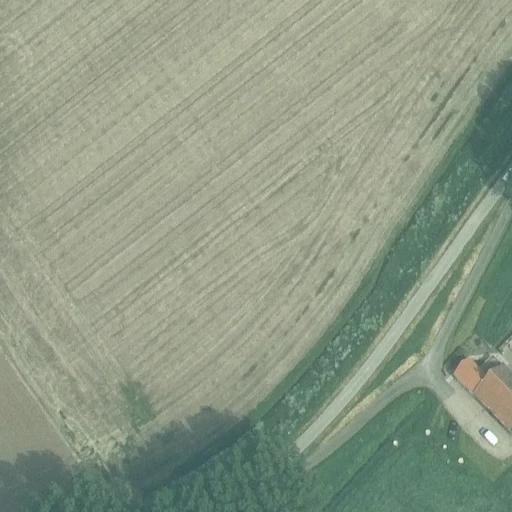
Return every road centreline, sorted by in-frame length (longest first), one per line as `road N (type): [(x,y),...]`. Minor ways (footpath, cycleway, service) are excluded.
road 1 (unclassified): [(256,487),(303,468),(425,368),(511,190)]
road 2 (unclassified): [(511,172),(364,373),(256,487)]
